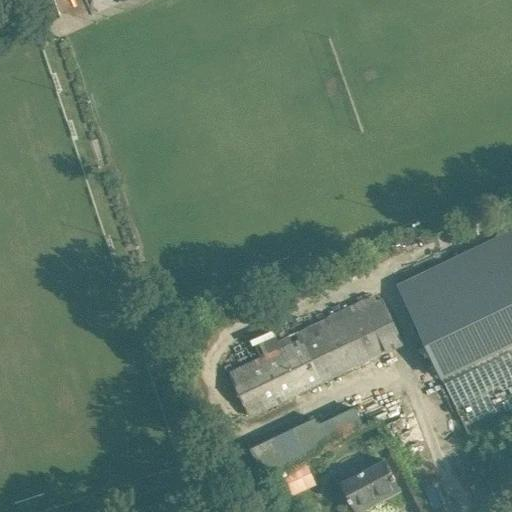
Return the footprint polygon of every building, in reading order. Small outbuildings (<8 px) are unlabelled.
[(48,0),(54,12),(60,10),(55,0),(48,0)] [(54,12),(49,14),(52,21),(63,17),(60,10),(54,12)] [(511,227),(396,283),(409,309),(432,358),(440,376),(511,341),(511,227)] [(383,298),(258,357),(228,371),(249,416),(254,413),(404,342),(383,298)] [(318,418),(250,451),(264,480),(370,428),(360,408),(322,426),(318,418)] [(341,481),(348,496),(357,511),(358,511),(357,510),(376,500),(377,503),(400,491),(383,459),(341,481)] [(300,464),(280,473),(290,496),(311,486),(300,464)] [(238,511),(288,511),(283,496),(238,511)]
